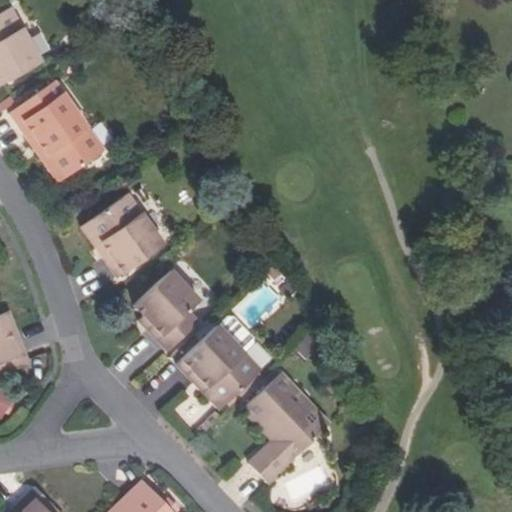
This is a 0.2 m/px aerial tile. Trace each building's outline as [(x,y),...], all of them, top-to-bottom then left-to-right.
[(0,84),(40,62),(9,8),(0,13),(0,84)] [(30,132),(63,178),(102,151),(54,83),(8,114),(24,136),(30,132)] [(30,132),(24,136),(57,182),(63,178),(30,132)] [(109,253),(103,258),(117,278),(163,246),(127,195),(88,222),(109,253)] [(109,253),(88,222),(81,227),(103,258),(109,253)] [(151,325),(146,329),(167,351),(198,322),(189,310),(197,301),(169,271),(133,305),(143,316),(151,325)] [(0,314),(6,332),(15,329),(8,311),(0,313),(0,314)] [(0,361),(24,352),(15,329),(6,332),(0,314),(0,361)] [(146,329),(151,325),(143,316),(139,321),(146,329)] [(199,377),(225,404),(260,371),(232,342),(240,334),(240,329),(230,318),(225,318),(175,365),(192,383),(199,377)] [(295,346),(305,358),(319,345),(308,334),(295,346)] [(0,371),(27,361),(24,352),(0,361),(0,371)] [(280,373),(245,407),(275,437),(271,442),(248,464),(267,483),(324,429),(301,404),(305,400),(280,373)] [(199,377),(192,383),(219,410),(225,404),(199,377)] [(185,387),(167,407),(192,430),(211,411),(185,387)] [(301,404),(324,429),(329,425),(305,400),(301,404)] [(275,437),(245,407),(241,411),(271,442),(275,437)] [(171,511),(163,503),(142,481),(124,498),(128,502),(117,511),(171,511)] [(57,511),(35,488),(29,493),(47,511),(57,511)] [(47,511),(29,493),(11,510),(13,511),(47,511)] [(117,511),(128,502),(124,498),(109,511),(117,511)] [(168,498),(163,503),(171,511),(176,511),(179,509),(168,498)]
